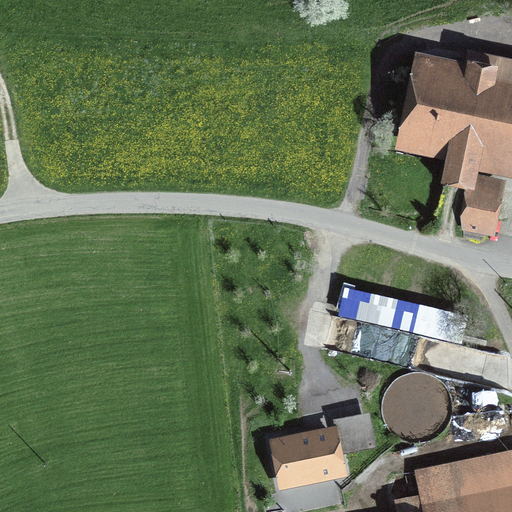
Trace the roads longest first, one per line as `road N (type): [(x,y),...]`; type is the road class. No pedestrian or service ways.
road 1 (tertiary): [(0,213),(69,203),(231,206),(343,223),(511,268)]
road 2 (track): [(334,511),(388,466),(511,412)]
